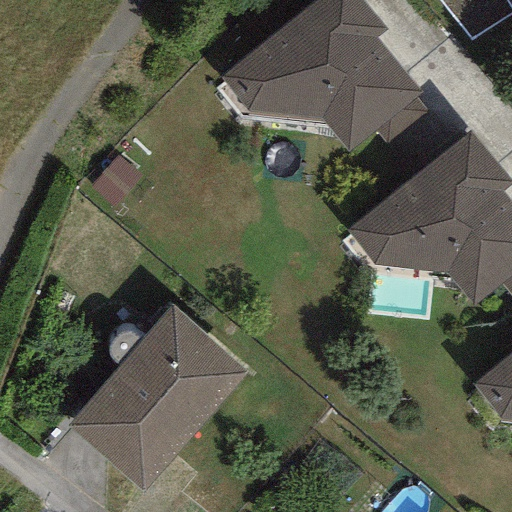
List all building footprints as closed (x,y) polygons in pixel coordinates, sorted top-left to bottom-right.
[(361,0),(312,0),(218,75),(246,111),(320,118),(344,147),(372,128),(386,144),(428,113),(414,96),(420,91),(376,36),(387,28),(361,0)] [(511,13),(503,0),(436,0),(469,41),(511,13)] [(511,181),(468,132),(345,230),(372,266),(446,273),(471,303),(499,284),(511,298),(511,203),(503,192),(511,184),(511,181)] [(247,374),(169,307),(65,427),(143,494),(247,374)] [(511,351),(470,384),(498,421),(511,421),(511,351)]
